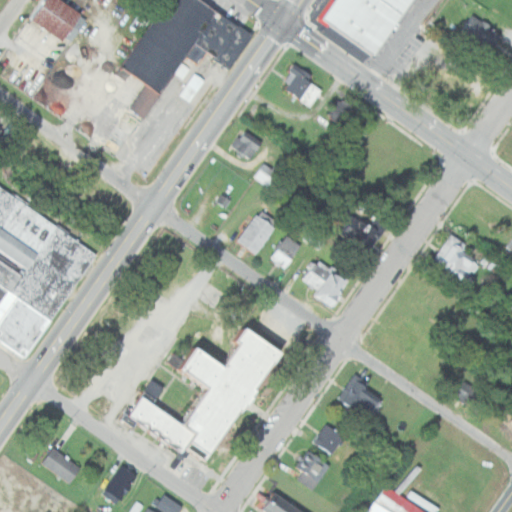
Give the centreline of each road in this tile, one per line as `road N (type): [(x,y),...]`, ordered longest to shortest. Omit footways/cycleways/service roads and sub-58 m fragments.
road 1 (residential): [(511,457),(336,341),(0,94)]
road 2 (primary): [(0,428),(298,0)]
road 3 (residential): [(217,511),(511,93)]
road 4 (tertiary): [(511,191),(250,0)]
road 5 (residential): [(213,511),(0,353)]
